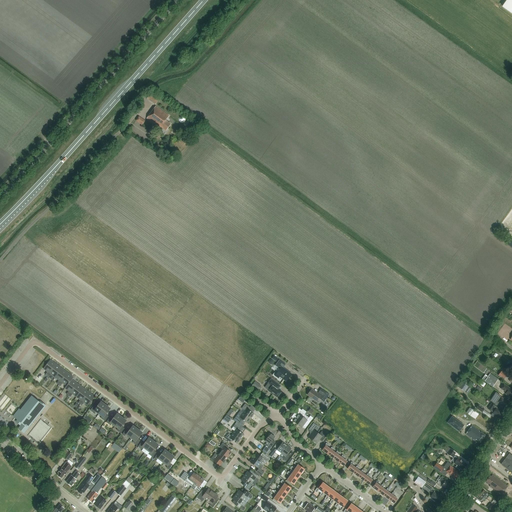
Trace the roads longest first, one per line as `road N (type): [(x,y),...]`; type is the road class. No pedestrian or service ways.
road 1 (residential): [(0,385),(34,339),(214,475),(225,474),(275,414)]
road 2 (trunk): [(0,224),(203,0)]
road 3 (unclassified): [(0,197),(177,0)]
